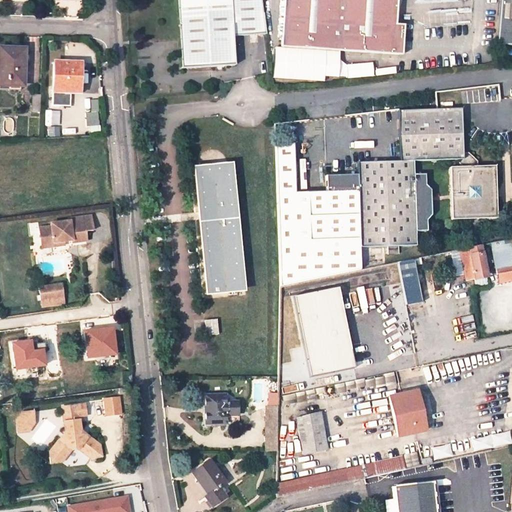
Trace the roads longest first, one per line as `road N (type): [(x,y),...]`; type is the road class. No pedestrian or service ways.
road 1 (residential): [(136,306),(110,33)]
road 2 (residential): [(162,511),(136,306)]
road 3 (residential): [(0,324),(136,306)]
